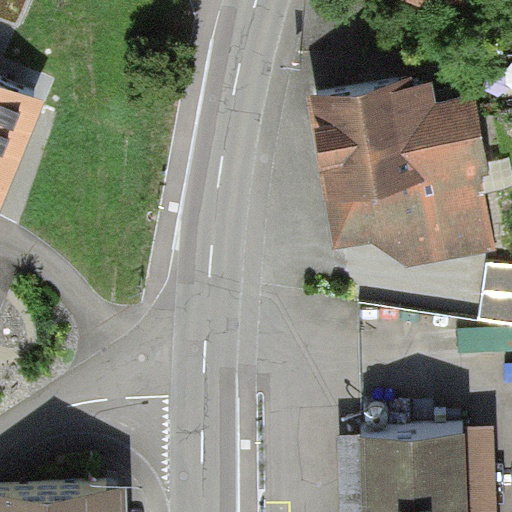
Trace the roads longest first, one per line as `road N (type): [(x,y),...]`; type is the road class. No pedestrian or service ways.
road 1 (tertiary): [(255,0),(239,51),(215,215),(205,396)]
road 2 (residential): [(0,442),(30,419),(109,399),(205,396)]
